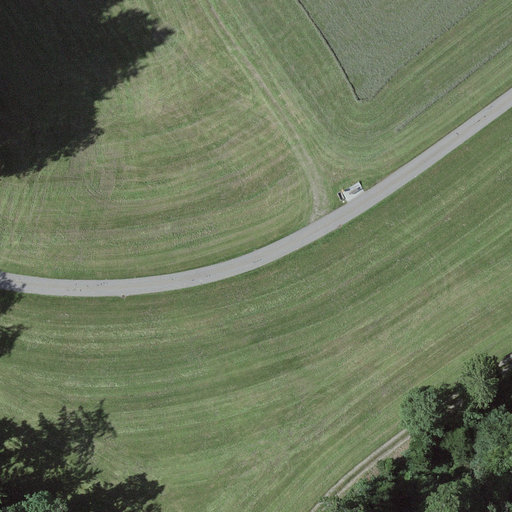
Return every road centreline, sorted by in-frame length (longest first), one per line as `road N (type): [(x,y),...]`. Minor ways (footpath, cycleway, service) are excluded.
road 1 (unclassified): [(511,98),(326,226),(235,268),(131,287),(0,280)]
road 2 (track): [(318,511),(348,471),(511,362)]
